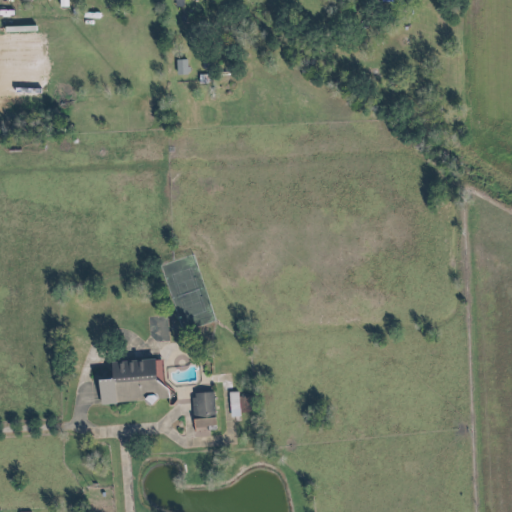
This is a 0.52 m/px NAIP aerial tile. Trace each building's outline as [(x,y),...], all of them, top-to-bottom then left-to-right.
[(58,0),(59,9),(68,9),(68,0),(58,0)] [(177,76),(188,76),(187,62),(177,62),(177,76)] [(138,83),(146,83),(145,66),(138,66),(138,83)] [(91,381),(95,405),(140,400),(148,405),(154,401),(166,398),(168,389),(158,377),(157,357),(105,362),(107,375),(91,381)] [(186,398),(187,417),(211,415),(210,390),(190,391),(190,398),(186,398)] [(223,392),(225,417),(236,417),(234,392),(223,392)] [(230,394),(230,419),(240,419),(240,394),(230,394)]
